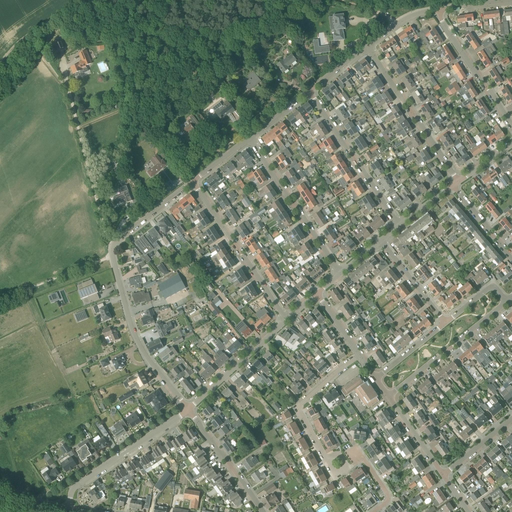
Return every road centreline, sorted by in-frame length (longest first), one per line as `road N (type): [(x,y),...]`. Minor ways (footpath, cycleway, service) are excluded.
road 1 (residential): [(188,410),(132,329),(110,246),(193,181)]
road 2 (residential): [(287,320),(193,181)]
road 3 (track): [(110,246),(67,87)]
road 4 (residential): [(339,275),(250,137)]
road 5 (residential): [(457,181),(367,46)]
road 6 (residential): [(398,226),(310,91)]
road 7 (residential): [(67,509),(74,486),(188,410)]
road 8 (residential): [(387,396),(507,302)]
road 9 (residential): [(325,460),(296,410),(358,353)]
road 10 (residential): [(511,125),(434,10)]
road 11 (residential): [(188,410),(287,320)]
road 12 (residential): [(262,511),(188,410)]
road 13 (track): [(112,256),(0,299)]
